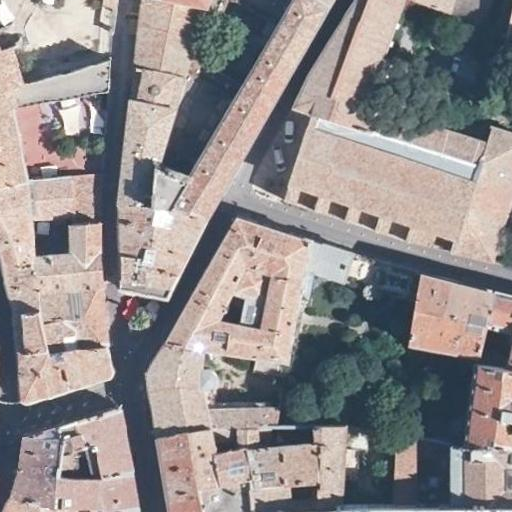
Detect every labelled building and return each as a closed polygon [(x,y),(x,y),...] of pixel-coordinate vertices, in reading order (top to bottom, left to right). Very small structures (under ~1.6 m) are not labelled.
[(332,0),(289,0),(199,155),(188,173),(160,164),(177,108),(131,98),(129,117),(126,143),(125,147),(122,177),(119,200),(152,201),(159,203),(172,207),(208,216),(211,210),(214,205),(225,186),(239,162),(266,115),(286,81),(332,0)] [(169,0),(141,0),(131,98),(177,108),(208,10),(169,0)] [(169,0),(208,10),(212,0),(169,0)] [(293,105),(312,111),(359,125),(372,130),(373,128),(421,143),(457,155),(481,163),(476,179),(479,180),(460,239),(458,239),(454,251),(473,255),(494,261),(508,214),(511,200),(511,128),(490,123),(489,126),(491,128),(487,138),(482,137),(454,128),(381,104),(379,108),(368,104),(370,96),(404,0),(355,0),(336,30),(307,78),(293,105)] [(422,0),(450,11),(453,0),(422,0)] [(511,0),(503,0),(501,14),(498,25),(498,28),(499,29),(498,32),(511,37),(511,0)] [(108,6),(101,21),(115,27),(122,13),(108,6)] [(511,37),(498,32),(494,46),(511,52),(511,37)] [(0,182),(29,177),(17,106),(16,104),(109,88),(111,52),(29,83),(17,42),(0,45),(0,44),(0,182)] [(68,106),(70,133),(86,132),(85,105),(68,106)] [(94,110),(93,131),(108,131),(108,110),(94,110)] [(435,246),(454,251),(458,239),(460,239),(479,180),(476,179),(481,163),(457,155),(421,143),(373,128),(372,130),(359,125),(312,111),(298,156),(284,198),(323,211),(355,221),(359,223),(393,234),(408,239),(418,241),(435,246)] [(11,299),(14,311),(41,306),(36,268),(34,251),(33,238),(49,236),(48,222),(64,221),(69,221),(100,218),(100,205),(102,170),(29,177),(0,182),(0,251),(3,263),(5,272),(7,279),(11,299)] [(195,242),(208,216),(172,207),(169,220),(157,218),(159,203),(152,201),(119,200),(120,205),(120,229),(120,263),(121,287),(147,292),(169,295),(178,277),(191,250),(195,242)] [(178,319),(168,338),(200,344),(207,345),(262,354),(288,359),(290,344),(292,333),(293,323),(295,312),(297,301),(298,296),(303,276),(304,270),(306,262),(313,238),(305,235),(273,225),(235,213),(230,223),(220,242),(213,254),(204,271),(202,276),(192,293),(178,319)] [(36,268),(41,306),(50,348),(108,342),(108,335),(106,320),(106,317),(102,279),(100,251),(100,240),(100,218),(69,221),(69,249),(34,251),(36,268)] [(48,222),(49,236),(60,235),(60,228),(66,229),(64,221),(48,222)] [(303,276),(298,296),(309,298),(315,271),(377,290),(416,302),(421,270),(416,268),(388,261),(350,250),(320,240),(313,238),(306,262),(304,270),(303,276)] [(434,273),(421,270),(416,302),(408,342),(479,356),(487,321),(495,288),(480,284),(434,273)] [(511,292),(495,288),(487,321),(511,326),(511,345),(508,365),(511,365),(511,292)] [(112,355),(108,342),(50,348),(41,306),(14,311),(15,316),(19,368),(21,392),(21,395),(22,398),(24,399),(26,400),(28,400),(31,399),(74,385),(109,374),(111,373),(113,372),(113,369),(114,368),(114,366),(113,362),(112,355)] [(153,406),(157,433),(197,427),(204,425),(208,425),(212,424),(228,424),(248,424),(259,424),(275,424),(280,412),(279,404),(252,404),(226,405),(209,405),(205,386),(212,387),(213,386),(215,385),(216,383),(217,382),(218,380),(218,379),(219,376),(218,374),(218,372),(216,370),(215,368),(213,367),(211,366),(205,366),(204,354),(207,345),(200,344),(168,338),(164,345),(155,357),(147,370),(148,375),(152,401),(153,406)] [(402,397),(396,430),(432,435),(450,438),(449,441),(467,443),(467,442),(501,442),(511,443),(511,442),(511,365),(508,365),(478,360),(471,412),(440,407),(438,405),(415,401),(416,398),(422,399),(426,373),(460,379),(466,375),(468,361),(408,349),(404,389),(402,397)] [(73,505),(90,507),(107,508),(119,509),(135,511),(139,511),(138,503),(133,473),(124,421),(121,404),(74,418),(25,434),(21,453),(18,472),(10,495),(34,499),(51,502),(55,503),(73,505)] [(169,508),(169,511),(204,511),(198,486),(235,479),(250,476),(251,503),(252,509),(280,508),(321,506),(343,504),(347,422),(338,422),(313,423),(314,439),(260,443),(259,424),(248,424),(228,424),(212,424),(208,425),(204,425),(197,427),(157,433),(160,448),(162,460),(165,480),(166,487),(169,508)] [(392,504),(511,503),(511,442),(511,443),(501,442),(467,442),(467,443),(449,441),(450,438),(432,435),(396,430),(392,504)] [(511,511),(511,503),(392,504),(343,504),(321,506),(280,508),(279,511),(231,511),(252,511),(252,509),(251,503),(250,476),(235,479),(198,486),(204,511),(511,511)] [(55,503),(51,502),(34,499),(10,495),(3,511),(139,511),(135,511),(119,509),(107,508),(90,507),(73,505),(55,503)]
